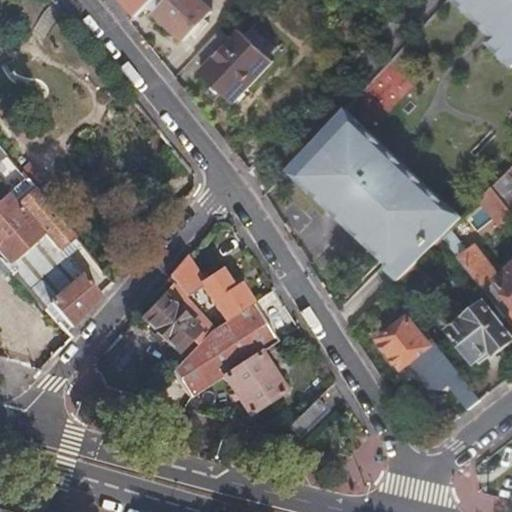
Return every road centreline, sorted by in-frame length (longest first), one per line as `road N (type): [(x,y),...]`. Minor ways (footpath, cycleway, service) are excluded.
road 1 (residential): [(231,176),(420,469)]
road 2 (primary): [(346,511),(16,426)]
road 3 (residential): [(16,426),(231,176)]
road 4 (primary): [(0,445),(227,511)]
road 5 (residential): [(90,0),(231,176)]
